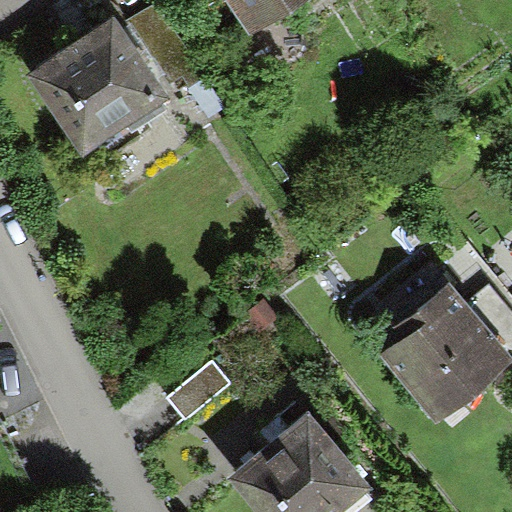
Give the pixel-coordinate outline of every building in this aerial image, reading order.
[(296,0),(217,0),(237,34),(296,0)] [(153,95),(104,24),(28,75),(77,146),(153,95)] [(498,369),(441,298),(373,352),(430,423),(498,369)] [(179,391),(194,411),(237,379),(222,359),(179,391)] [(330,511),(354,492),(294,421),(220,483),(245,511),(330,511)]
